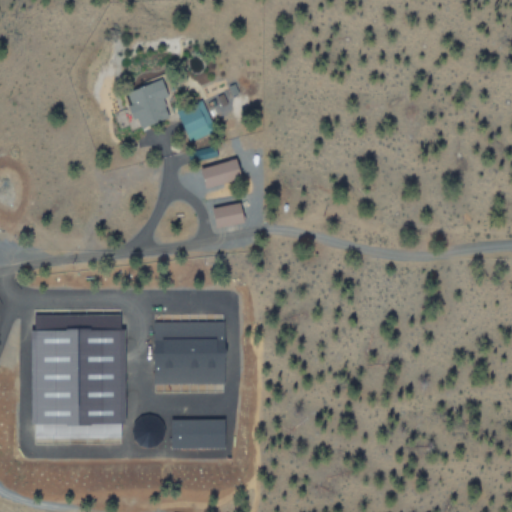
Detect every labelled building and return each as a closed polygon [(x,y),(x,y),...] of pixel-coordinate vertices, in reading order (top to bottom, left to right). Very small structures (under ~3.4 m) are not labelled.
[(126,90),(130,102),(128,103),(138,128),(169,116),(162,97),(168,94),(162,77),(126,90)] [(187,140),(212,131),(201,99),(175,109),(187,140)] [(200,167),(205,186),(242,176),(236,156),(200,167)] [(244,222),(242,202),(213,204),(215,225),(244,222)] [(154,383),(186,383),(186,371),(193,371),(193,354),(219,354),(219,331),(204,331),(204,320),(153,320),(154,383)]
